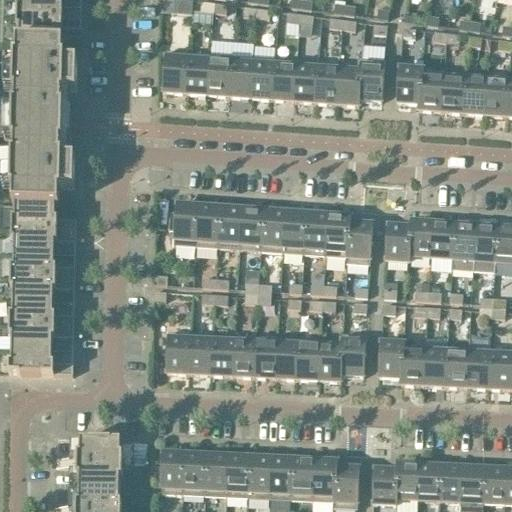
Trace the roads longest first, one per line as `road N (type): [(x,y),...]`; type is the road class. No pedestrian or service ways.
road 1 (residential): [(511,425),(114,406)]
road 2 (residential): [(511,182),(118,154)]
road 3 (residential): [(114,406),(118,154)]
road 4 (residential): [(114,406),(23,403),(19,511)]
road 5 (residential): [(118,154),(120,0)]
